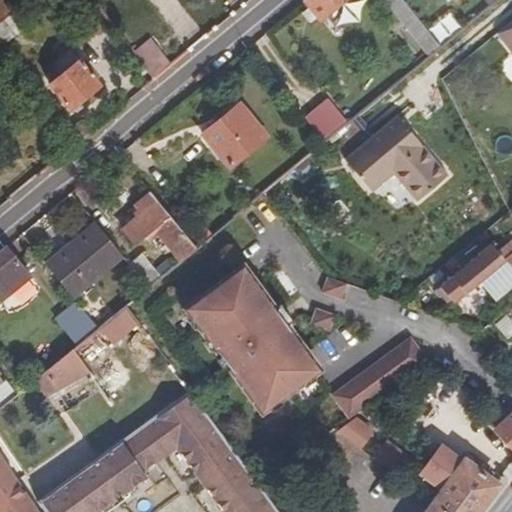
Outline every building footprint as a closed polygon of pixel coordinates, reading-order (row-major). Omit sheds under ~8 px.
[(15,0),(0,0),(0,20),(11,12),(20,6),(15,0)] [(305,0),(322,20),(346,0),(305,0)] [(441,48),(403,0),(386,0),(430,56),(441,48)] [(11,12),(0,20),(0,40),(2,43),(23,27),(11,12)] [(511,24),(500,35),(511,49),(511,24)] [(149,39),(133,51),(156,79),(171,65),(149,39)] [(51,84),(71,108),(103,82),(82,58),(51,84)] [(230,168),(267,137),(241,104),(203,134),(230,168)] [(353,121),(328,141),(371,193),(396,172),(419,200),(448,177),(397,117),(369,140),(353,121)] [(82,123),(72,130),(81,141),(91,133),(82,123)] [(181,261),(197,249),(150,193),(135,205),(142,214),(123,230),(136,245),(148,237),(151,241),(160,235),(181,261)] [(41,259),(73,299),(123,257),(95,223),(71,244),(67,239),(41,259)] [(511,252),(506,245),(497,253),(491,246),(438,291),(448,303),(451,301),(454,304),(478,282),(497,303),(511,290),(511,252)] [(0,300),(29,276),(6,247),(0,251),(0,300)] [(142,254),(129,264),(148,288),(161,278),(142,254)] [(278,315),(273,309),(243,268),(186,310),(262,413),(318,370),(303,350),(287,328),(283,322),(276,327),(271,321),(278,315)] [(345,284),(327,278),(321,293),(340,300),(345,284)] [(98,329),(78,304),(57,322),(77,346),(98,329)] [(279,305),(273,309),(278,315),(271,321),(276,327),(283,322),(287,328),(294,323),(279,305)] [(334,316),(315,309),(309,324),(329,331),(334,316)] [(331,395),(348,419),(427,361),(409,337),(331,395)] [(71,351),(32,382),(45,399),(89,375),(71,351)] [(0,407),(17,394),(0,372),(0,407)] [(276,511),(230,449),(188,392),(44,498),(37,503),(43,511),(98,511),(108,505),(106,502),(112,498),(114,500),(146,477),(142,472),(162,458),(154,446),(162,441),(158,436),(172,424),(176,429),(168,436),(177,447),(199,477),(201,475),(206,482),(204,484),(223,511),(276,511)] [(511,412),(507,418),(499,409),(496,412),(493,409),(479,420),(489,432),(493,428),(511,448),(511,412)] [(154,446),(162,458),(177,447),(168,436),(176,429),(172,424),(158,436),(162,441),(154,446)] [(37,487),(25,496),(0,458),(0,511),(36,511),(33,507),(37,503),(44,498),(37,487)] [(445,511),(478,511),(497,486),(465,461),(433,503),(445,511)] [(445,511),(433,503),(426,511),(445,511)]
